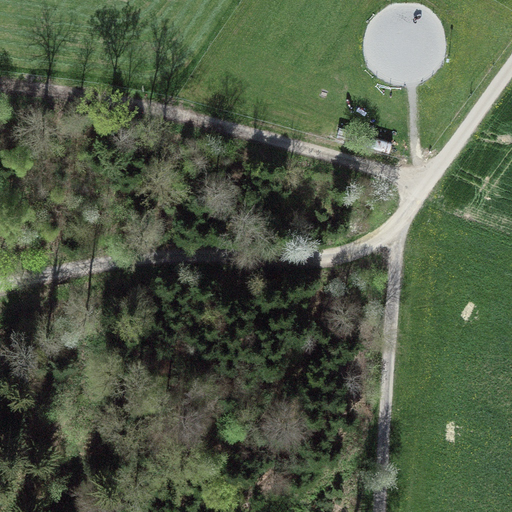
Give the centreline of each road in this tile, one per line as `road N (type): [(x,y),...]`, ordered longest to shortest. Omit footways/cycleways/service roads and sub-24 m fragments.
road 1 (track): [(421,183),(396,229),(340,256),(140,257),(0,288)]
road 2 (track): [(421,183),(0,80)]
road 3 (track): [(396,229),(373,511)]
road 4 (track): [(421,183),(511,71)]
